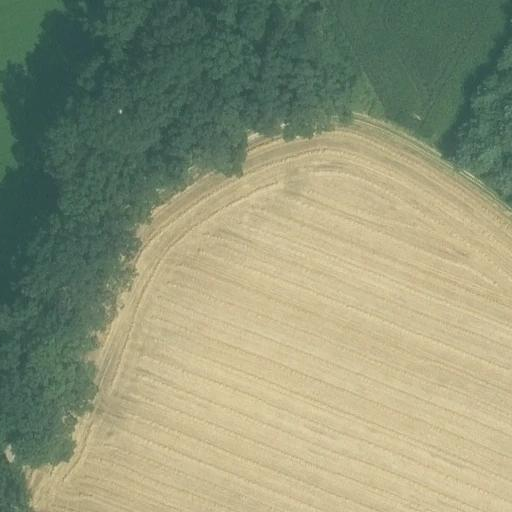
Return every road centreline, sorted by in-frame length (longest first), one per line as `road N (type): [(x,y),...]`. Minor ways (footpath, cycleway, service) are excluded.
road 1 (track): [(511,204),(405,137),(342,118),(257,130),(153,186)]
road 2 (track): [(71,261),(0,483)]
road 3 (track): [(111,148),(160,0)]
